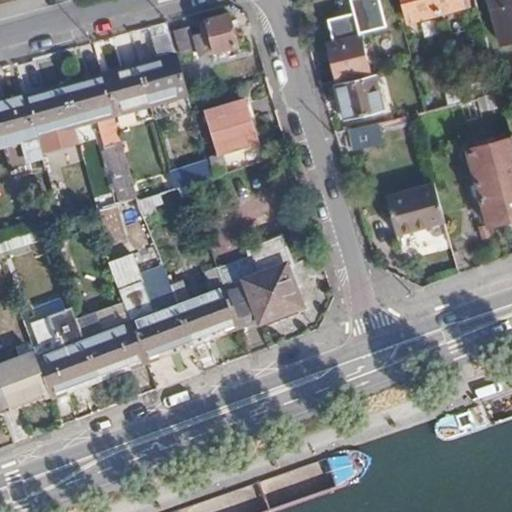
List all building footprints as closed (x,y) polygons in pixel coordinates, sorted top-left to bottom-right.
[(440,10),(436,0),(403,0),(409,19),(440,10)] [(467,0),(436,0),(440,10),(468,3),(467,0)] [(511,40),(511,0),(490,0),(503,43),(511,40)] [(240,47),(230,13),(201,21),(205,33),(196,34),(201,57),(240,47)] [(386,19),(399,66),(413,62),(401,15),(386,19)] [(166,22),(132,31),(137,50),(150,46),(154,60),(175,55),(166,22)] [(198,54),(190,24),(174,29),(182,58),(198,54)] [(370,69),(360,36),(328,45),(337,78),(370,69)] [(149,106),(187,97),(176,55),(138,65),(149,106)] [(115,116),(149,106),(138,65),(104,74),(115,116)] [(104,74),(66,86),(77,126),(100,120),(115,116),(104,74)] [(383,108),(374,76),(339,86),(348,118),(383,108)] [(77,126),(66,86),(28,96),(39,137),(77,126)] [(39,137),(28,96),(0,103),(0,147),(26,140),(32,161),(45,158),(39,137)] [(256,143),(245,103),(207,115),(220,154),(256,143)] [(115,116),(100,120),(124,203),(138,199),(115,116)] [(378,121),(349,129),(355,147),(384,140),(378,121)] [(489,223),(491,223),(511,216),(511,143),(510,137),(469,149),(489,223)] [(184,185),(209,177),(205,162),(168,173),(172,188),(184,185)] [(244,194),(237,171),(223,175),(231,199),(244,194)] [(400,232),(448,219),(437,179),(390,192),(400,232)] [(139,199),(147,220),(160,216),(157,209),(189,198),(184,185),(172,188),(139,199)] [(102,213),(114,246),(130,240),(118,206),(102,213)] [(499,250),(491,223),(489,223),(480,226),(482,236),(487,234),(493,253),(499,250)] [(0,255),(3,263),(52,250),(44,228),(0,241),(0,255)] [(216,269),(239,328),(260,320),(261,325),(301,309),(287,270),(294,267),(282,238),(250,249),(253,255),(216,269)] [(171,287),(193,346),(239,328),(216,269),(203,274),(211,294),(191,301),(183,282),(171,287)] [(131,324),(145,365),(193,346),(171,287),(154,293),(161,313),(131,324)] [(83,342),(97,383),(145,365),(131,324),(83,342)] [(37,360),(52,401),(97,383),(83,342),(37,360)] [(0,418),(52,401),(37,360),(0,372),(0,418)]
